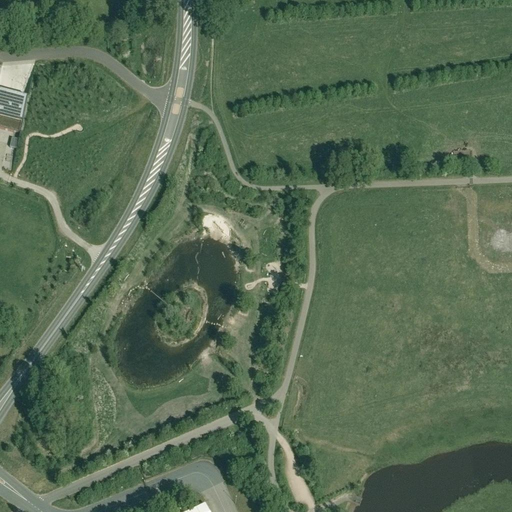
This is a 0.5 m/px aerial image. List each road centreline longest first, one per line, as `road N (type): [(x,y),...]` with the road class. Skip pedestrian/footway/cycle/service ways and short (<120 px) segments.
road 1 (unclassified): [(32,504),(269,402)]
road 2 (primary): [(134,210),(161,172),(185,102),(192,0)]
road 3 (primary): [(180,0),(170,98),(134,210)]
road 4 (primary): [(25,370),(134,210)]
road 5 (track): [(511,267),(492,268),(474,252),(471,194),(455,181)]
